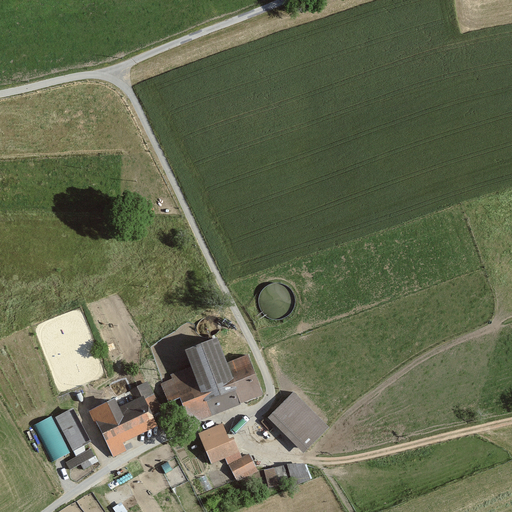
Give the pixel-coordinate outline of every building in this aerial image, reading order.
[(169,378),(158,382),(166,401),(176,398),(182,412),(187,409),(192,421),(261,395),(246,355),(223,364),(212,336),(176,349),(183,368),(167,374),(169,378)] [(135,386),(139,396),(145,410),(157,405),(148,380),(135,386)] [(327,426),(291,391),(265,417),(301,452),(327,426)] [(111,400),(87,411),(110,459),(126,451),(122,443),(154,427),(145,410),(139,396),(115,408),(111,400)] [(71,409),(54,417),(70,450),(87,441),(71,409)] [(33,422),(52,459),(70,450),(52,413),(33,422)] [(221,423),(195,435),(210,466),(227,458),(239,483),(256,475),(248,458),(240,462),(221,423)]
